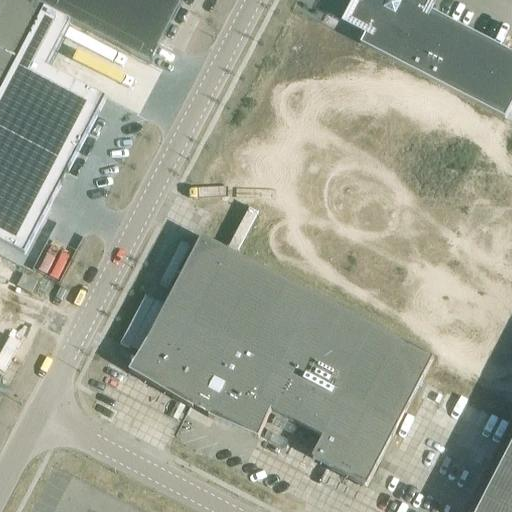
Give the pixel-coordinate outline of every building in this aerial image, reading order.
[(0,0),(0,243),(25,256),(106,99),(47,68),(71,23),(60,17),(45,10),(25,0),(0,0)] [(25,0),(45,10),(60,17),(71,23),(150,64),(183,0),(25,0)] [(504,119),(511,104),(511,53),(426,9),(430,0),(361,0),(351,21),(368,30),(360,45),(504,119)] [(209,417),(208,418),(258,440),(271,411),(322,438),(312,459),(366,487),(423,378),(433,359),(201,238),(153,331),(153,332),(129,372),(192,410),(193,410),(194,409),(209,417)] [(31,294),(37,282),(23,275),(17,287),(31,294)] [(511,511),(511,446),(491,486),(477,511),(511,511)]
